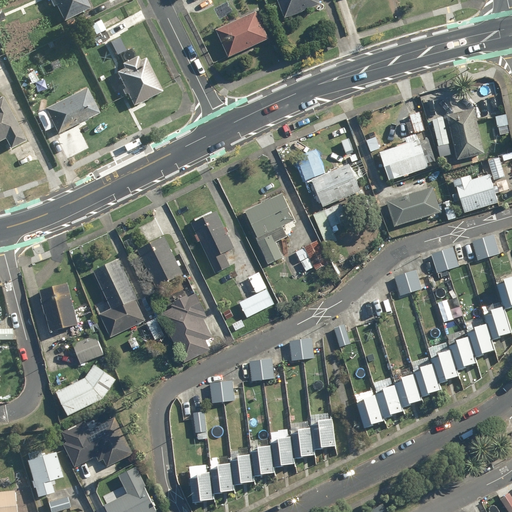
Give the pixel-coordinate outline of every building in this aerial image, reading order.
[(88,10),(82,0),(51,0),(63,23),(88,10)] [(276,0),(284,20),(321,6),(318,0),(276,0)] [(215,31),(227,58),(268,41),(256,14),(215,31)] [(160,93),(144,60),(115,73),(131,107),(160,93)] [(84,89),(43,109),(55,134),(97,113),(84,89)] [(0,97),(0,140),(2,139),(8,150),(24,142),(0,98),(0,97)] [(450,144),(451,150),(441,152),(443,164),(465,159),(483,156),(474,110),(444,116),(445,118),(450,144)] [(425,130),(420,114),(411,116),(415,133),(425,130)] [(507,119),(497,121),(500,135),(509,134),(507,119)] [(375,138),(367,141),(371,153),(379,150),(375,138)] [(417,141),(380,154),(385,169),(389,167),(394,180),(426,169),(417,141)] [(500,158),(489,161),(494,180),(504,178),(500,158)] [(348,165),(310,181),(322,209),(360,193),(348,165)] [(470,181),(469,177),(453,182),(463,214),(497,203),(488,175),(470,181)] [(433,189),(386,203),(394,228),(440,214),(433,189)] [(245,213),(258,240),(283,228),(282,227),(295,220),(283,195),(245,213)] [(331,228),(347,220),(339,204),(313,217),(327,246),(337,241),(331,228)] [(225,253),(233,249),(216,213),(191,224),(214,274),(231,266),(225,253)] [(494,236),(472,243),(478,261),(499,255),(494,236)] [(163,237),(136,251),(156,289),(183,274),(163,237)] [(294,253),(304,271),(313,267),(315,271),(329,263),(316,241),(294,253)] [(453,249),(431,256),(437,274),(459,267),(453,249)] [(95,272),(108,302),(96,307),(109,338),(130,330),(146,323),(119,261),(95,272)] [(416,271),(394,278),(400,297),(422,290),(416,271)] [(258,272),(248,277),(256,294),(266,290),(258,272)] [(511,307),(511,279),(501,283),(503,286),(496,288),(503,312),(509,310),(509,309),(511,307)] [(68,284),(40,291),(50,332),(78,325),(68,284)] [(273,305),(266,290),(256,294),(240,302),(247,317),(273,305)] [(171,304),(173,309),(161,314),(183,363),(210,351),(205,340),(211,338),(202,319),(206,317),(195,294),(171,304)] [(371,303),(359,306),(365,324),(376,321),(371,303)] [(510,336),(501,309),(488,314),(489,317),(483,319),(491,343),(496,341),(496,340),(510,336)] [(157,318),(147,323),(155,341),(165,336),(157,318)] [(345,327),(334,330),(340,348),(351,345),(345,327)] [(493,353),(485,327),(472,331),(473,334),(467,336),(474,360),(480,358),(479,357),(493,353)] [(11,330),(0,329),(0,340),(11,341),(11,330)] [(97,336),(72,345),(80,365),(104,356),(97,336)] [(312,339),(290,342),(292,362),(315,359),(312,339)] [(475,366),(467,339),(454,344),(455,347),(449,349),(456,373),(462,371),(461,370),(475,366)] [(457,379),(449,353),(436,357),(437,360),(431,362),(438,386),(444,384),(443,383),(457,379)] [(273,360),(250,363),(252,383),(275,380),(273,360)] [(115,381),(93,365),(83,380),(55,393),(67,416),(100,401),(115,381)] [(440,392),(431,366),(418,370),(419,374),(413,376),(420,399),(426,398),(426,397),(440,392)] [(420,403),(412,377),(399,381),(400,384),(394,386),(401,410),(407,408),(406,407),(420,403)] [(233,382),(210,384),(213,404),(236,402),(233,382)] [(402,414),(394,388),(380,392),(382,396),(375,398),(383,421),(388,420),(388,419),(402,414)] [(382,423),(374,397),(361,401),(362,405),(356,407),(363,431),(369,429),(368,428),(382,423)] [(205,413),(193,414),(195,434),(207,432),(205,413)] [(75,467),(96,458),(97,461),(103,459),(107,467),(133,456),(122,429),(117,419),(89,431),(86,423),(61,434),(75,467)] [(317,427),(310,428),(313,453),(320,452),(319,451),(334,449),(331,423),(316,424),(317,427)] [(296,436),(290,437),(293,461),(299,461),(298,459),(313,457),(309,431),(295,433),(296,436)] [(276,445),(271,446),(274,470),(279,470),(279,468),(293,466),(290,440),(276,442),(276,445)] [(256,454),(250,455),(253,479),(259,479),(258,477),(273,475),(269,449),(255,451),(256,454)] [(49,482),(61,479),(54,453),(24,461),(34,497),(52,492),(49,482)] [(236,463),(230,463),(233,488),(239,488),(238,486),(253,484),(250,458),(235,460),(236,463)] [(127,495),(103,506),(106,511),(156,511),(134,467),(117,476),(127,495)] [(216,472),(210,472),(213,497),(218,496),(218,495),(233,493),(229,467),(215,468),(216,472)] [(195,481),(189,481),(192,506),(198,505),(197,504),(212,502),(209,476),(194,477),(195,481)] [(14,511),(13,490),(0,491),(0,511),(14,511)] [(511,511),(511,496),(510,494),(501,500),(509,511),(511,511)] [(66,498),(47,502),(49,511),(53,511),(69,509),(66,498)]
